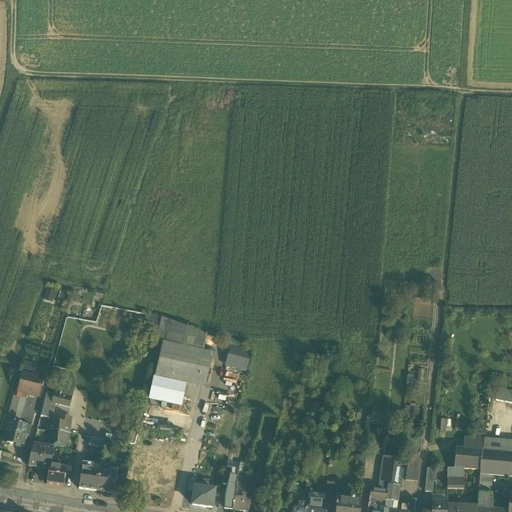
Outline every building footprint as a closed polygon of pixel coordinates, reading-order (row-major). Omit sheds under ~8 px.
[(43,300),(54,303),(58,290),(46,287),(43,300)] [(157,327),(160,318),(147,314),(144,323),(157,327)] [(162,348),(201,357),(206,337),(161,318),(156,348),(162,348)] [(230,347),(224,367),(246,373),(251,352),(230,347)] [(201,357),(162,348),(156,373),(186,379),(195,381),(195,383),(206,385),(211,359),(201,357)] [(186,379),(156,373),(150,399),(181,405),(186,379)] [(23,375),(17,398),(25,400),(26,395),(38,397),(42,380),(23,375)] [(511,404),(511,392),(490,388),(489,399),(511,404)] [(61,396),(72,399),(74,392),(63,389),(61,396)] [(46,393),(40,416),(49,419),(53,405),(69,409),(72,399),(61,396),(46,393)] [(17,398),(14,397),(9,413),(21,416),(25,400),(17,398)] [(21,416),(9,413),(4,431),(26,436),(26,437),(28,437),(31,427),(19,423),(21,416)] [(59,423),(48,421),(47,432),(70,434),(72,418),(60,416),(59,423)] [(4,431),(0,448),(0,452),(6,454),(9,443),(17,445),(17,447),(23,448),(26,437),(26,436),(4,431)] [(70,434),(47,432),(46,446),(46,447),(54,448),(68,450),(70,434)] [(104,440),(91,438),(89,446),(103,448),(104,440)] [(485,440),(484,452),(510,454),(511,442),(485,440)] [(46,446),(34,444),(28,467),(49,470),(49,467),(51,468),(54,448),(46,447),(46,446)] [(484,452),(455,449),(453,470),(463,471),(482,471),(484,452)] [(510,454),(484,452),(482,471),(481,476),(493,477),(507,478),(510,454)] [(420,455),(409,454),(407,469),(418,470),(420,455)] [(384,458),(380,485),(388,486),(392,486),(397,460),(384,458)] [(93,466),(82,464),(79,490),(97,492),(100,472),(92,471),(93,466)] [(51,468),(49,467),(49,470),(46,485),(63,487),(66,470),(59,469),(51,468)] [(239,469),(231,469),(230,484),(236,485),(239,469)] [(418,470),(407,469),(405,482),(417,483),(418,470)] [(436,470),(427,469),(425,493),(432,494),(432,484),(436,484),(436,470)] [(453,470),(447,470),(447,479),(456,479),(456,470),(453,470)] [(456,479),(447,479),(447,490),(463,490),(463,471),(456,470),(456,479)] [(107,473),(100,472),(97,492),(115,495),(118,474),(107,473)] [(493,477),(481,476),(480,490),(479,494),(491,495),(493,477)] [(230,484),(228,498),(224,498),(222,509),(232,511),(233,504),(235,504),(236,485),(230,484)] [(299,486),(292,484),(290,496),(297,498),(299,486)] [(254,488),(236,485),(235,504),(233,504),(232,511),(241,511),(247,511),(249,501),(252,501),(254,488)] [(388,486),(380,485),(379,491),(378,500),(385,501),(388,486)] [(392,486),(388,486),(385,501),(397,502),(399,487),(392,486)] [(214,491),(194,488),(192,506),(212,508),(214,491)] [(379,491),(371,490),(369,504),(374,505),(375,499),(378,500),(379,491)] [(350,497),(337,496),(334,511),(359,511),(361,502),(355,502),(356,497),(356,496),(355,496),(355,495),(354,494),(353,494),(352,494),(351,495),(350,496),(350,497)] [(491,495),(479,494),(478,508),(477,511),(489,511),(490,510),(490,507),(491,495)] [(305,511),(307,502),(294,501),(292,511),(305,511)] [(385,501),(384,511),(391,511),(393,502),(385,501)] [(324,504),(307,502),(305,511),(323,511),(324,508),(324,504)] [(447,502),(431,502),(430,511),(446,511),(447,509),(447,502)]
